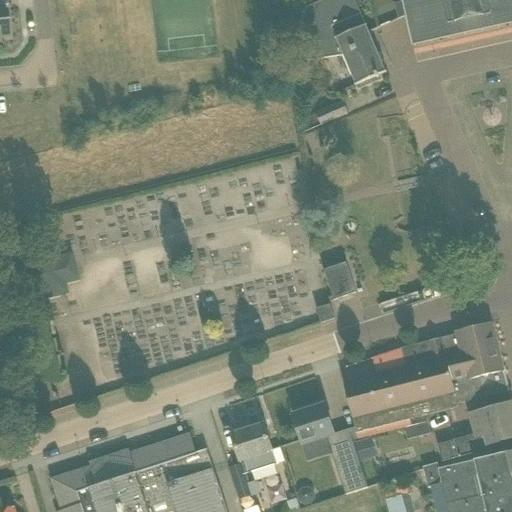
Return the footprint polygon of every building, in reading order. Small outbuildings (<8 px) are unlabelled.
[(326,0),(300,12),(309,62),(344,56),(359,91),(383,81),(381,76),(387,73),(355,0),(326,0)] [(403,0),(408,20),(448,11),(451,24),(491,15),(488,2),(495,0),(403,0)] [(0,43),(0,39),(9,38),(7,11),(0,11),(0,43)] [(316,114),(321,126),(348,114),(343,103),(316,114)] [(75,282),(72,252),(57,253),(56,248),(33,249),(36,297),(64,295),(63,283),(75,282)] [(346,264),(324,271),(334,301),(354,294),(357,294),(355,289),(354,287),(346,264)] [(317,311),(321,324),(335,319),(330,306),(317,311)] [(344,384),(358,440),(403,429),(402,428),(427,421),(426,417),(459,409),(458,405),(508,393),(503,372),(504,372),(492,323),(456,332),(457,338),(454,339),(453,336),(402,349),(407,368),(344,384)] [(438,446),(443,463),(490,450),(489,446),(511,439),(511,403),(468,416),(473,436),(438,446)] [(327,437),(346,495),(368,488),(360,462),(354,444),(352,438),(337,443),(325,406),(308,411),(306,409),(297,413),(296,415),(293,416),(303,446),(327,437)] [(427,423),(405,429),(408,441),(430,435),(427,423)] [(264,425),(232,436),(241,462),(245,460),(249,473),(277,464),(272,451),(273,451),(264,425)] [(227,511),(210,458),(199,462),(190,435),(139,452),(140,454),(131,457),(129,451),(89,464),(91,468),(52,480),(62,511),(61,511),(227,511)] [(372,439),(354,444),(360,462),(377,457),(372,439)] [(438,464),(423,468),(428,489),(431,488),(441,486),(447,511),(511,511),(511,454),(508,455),(508,453),(488,458),(439,470),(438,464)] [(230,469),(239,500),(252,497),(242,465),(230,469)] [(301,489),(297,496),(299,503),(305,507),(312,505),(316,499),(314,491),(308,488),(301,489)] [(382,499),(386,511),(411,511),(406,493),(382,499)] [(296,499),(288,502),(291,511),(299,510),(296,499)]
